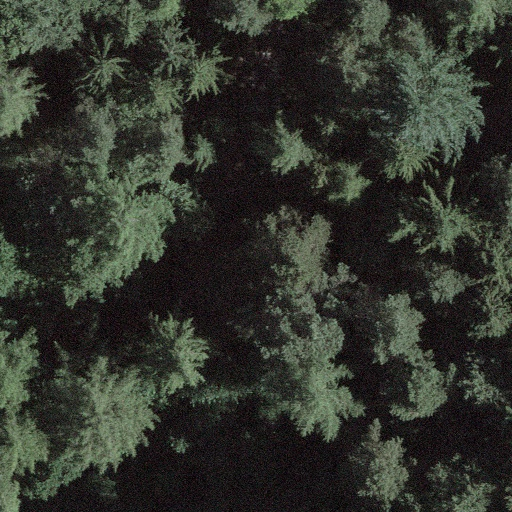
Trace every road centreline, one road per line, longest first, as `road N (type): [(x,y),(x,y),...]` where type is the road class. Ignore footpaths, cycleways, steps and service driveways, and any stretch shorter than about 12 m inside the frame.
road 1 (track): [(0,236),(183,217),(282,0)]
road 2 (track): [(511,113),(183,217)]
